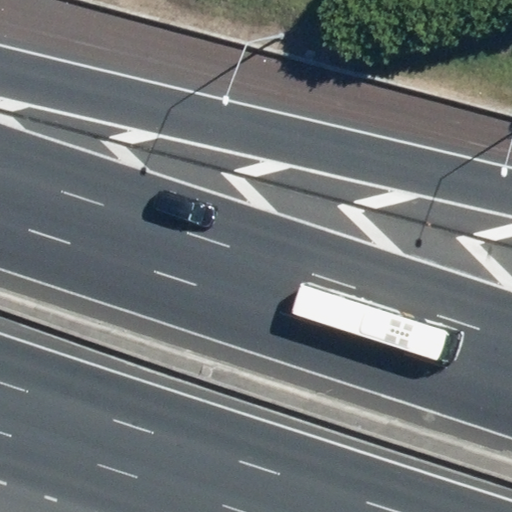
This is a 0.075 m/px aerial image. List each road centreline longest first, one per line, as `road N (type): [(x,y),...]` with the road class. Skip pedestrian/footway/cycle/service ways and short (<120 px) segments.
road 1 (motorway): [(0,230),(511,385)]
road 2 (motorway): [(0,66),(511,185)]
road 3 (motorway): [(439,511),(0,372)]
